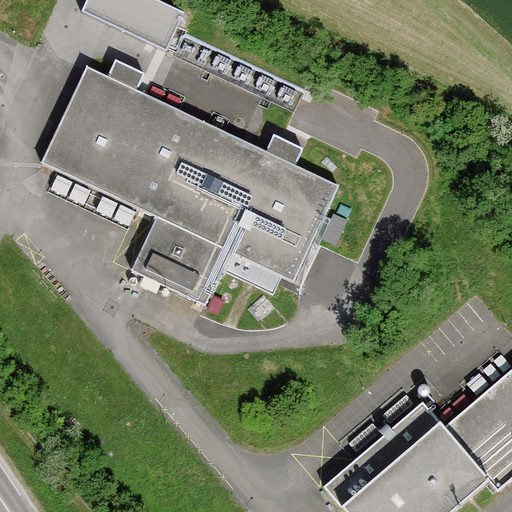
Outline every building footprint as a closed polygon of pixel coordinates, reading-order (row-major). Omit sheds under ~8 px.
[(167,0),(93,0),(89,12),(175,49),(192,10),(167,0)] [(134,271),(206,306),(223,270),(274,295),(282,278),(295,284),(340,186),(297,166),(304,149),(275,136),(267,153),(138,91),(145,76),(117,62),(109,79),(88,68),(43,165),(157,219),(134,271)] [(335,215),(323,240),(337,246),(348,222),(335,215)] [(321,245),(301,289),(310,293),(331,250),(321,245)] [(342,509),(344,511),(456,511),(491,483),(499,492),(511,481),(511,371),(445,428),(441,424),(342,509)] [(342,509),(441,424),(426,405),(326,491),(342,509)]
